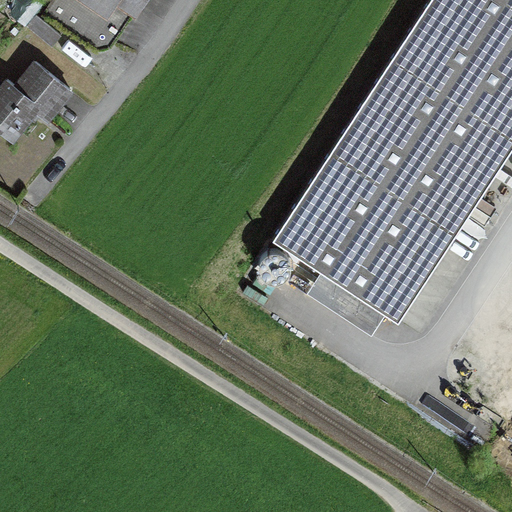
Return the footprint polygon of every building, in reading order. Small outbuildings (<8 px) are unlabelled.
[(140,0),(50,0),(44,10),(105,52),(140,0)] [(511,144),(511,0),(427,0),(272,236),(397,319),(511,144)] [(36,13),(27,24),(50,44),(60,33),(36,13)] [(71,88),(36,60),(17,83),(6,74),(0,82),(0,125),(12,136),(34,108),(46,118),(71,88)] [(282,276),(288,271),(290,263),(288,255),(283,250),(275,247),(267,249),(261,255),(259,263),(261,270),(267,276),(274,278),(282,276)] [(292,277),(308,287),(315,275),(300,265),(292,277)]
